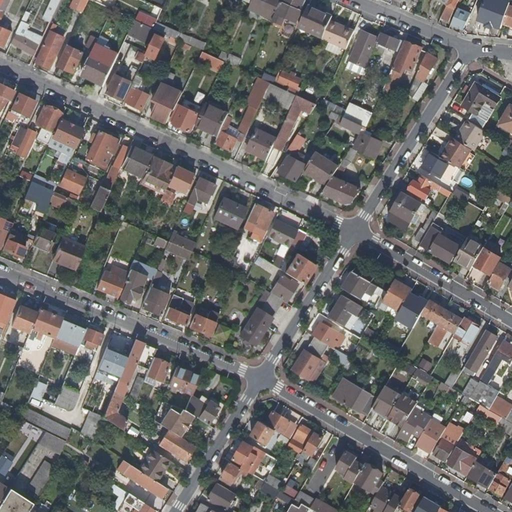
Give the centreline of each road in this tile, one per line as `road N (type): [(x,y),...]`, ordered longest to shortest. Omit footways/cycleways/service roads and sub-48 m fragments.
road 1 (residential): [(354,231),(0,66)]
road 2 (residential): [(0,270),(261,377)]
road 3 (residential): [(486,511),(261,377)]
road 4 (residential): [(354,231),(468,49)]
road 5 (residential): [(354,231),(511,323)]
road 6 (residential): [(261,377),(354,231)]
road 7 (residential): [(176,511),(261,377)]
road 8 (residential): [(468,49),(351,0)]
